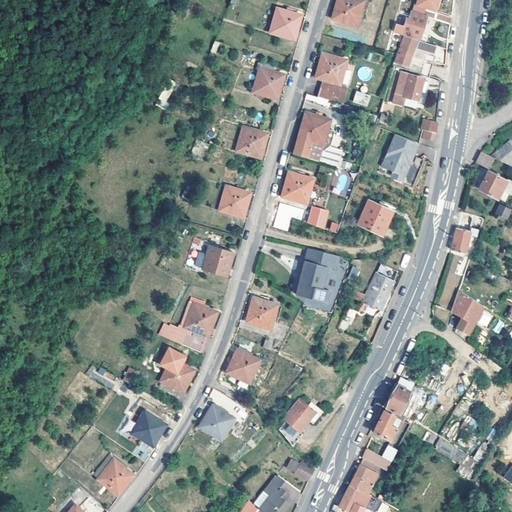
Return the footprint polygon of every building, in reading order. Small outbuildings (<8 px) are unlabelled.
[(363,1),(358,0),(336,0),(331,18),(355,26),(363,1)] [(439,0),(417,0),(416,4),(436,10),(439,0)] [(299,16),(275,9),(268,32),(292,39),(294,32),(299,16)] [(441,21),(447,23),(450,13),(437,9),(434,18),(436,19),(441,21)] [(425,10),(423,16),(427,16),(433,18),(434,13),(425,10)] [(420,40),(427,16),(423,16),(411,12),(409,19),(406,18),(403,25),(396,23),(394,32),(420,40)] [(415,40),(405,37),(396,63),(406,67),(415,45),(413,44),(415,40)] [(426,43),(420,41),(418,41),(416,48),(433,53),(435,46),(426,43)] [(345,61),(321,54),(314,78),(320,80),(315,97),(341,104),(346,88),(338,84),(345,61)] [(275,67),(260,63),(252,92),(276,98),(277,93),(282,74),(274,72),(275,67)] [(346,72),(342,85),(347,86),(351,73),(346,72)] [(423,78),(401,72),(394,94),(392,103),(404,106),(406,98),(417,100),(423,78)] [(175,83),(169,79),(164,88),(170,92),(175,83)] [(170,92),(164,88),(158,98),(164,102),(170,92)] [(369,95),(355,91),(352,101),(366,105),(369,95)] [(321,113),(315,112),(314,115),(305,112),(293,154),(316,161),(329,119),(320,117),(321,113)] [(422,129),(423,130),(434,132),(435,132),(436,124),(432,123),(422,121),(420,129),(422,129)] [(266,133),(242,127),(235,150),(259,157),(263,143),(266,133)] [(434,132),(423,130),(421,138),(432,141),(434,132)] [(416,144),(393,133),(380,165),(390,170),(388,175),(400,181),(399,183),(409,187),(419,166),(412,162),(408,161),(409,159),(416,144)] [(490,155),(498,159),(511,149),(511,145),(509,142),(490,155)] [(511,149),(498,159),(511,166),(511,149)] [(479,151),(473,164),(486,171),(493,158),(485,154),(479,151)] [(506,180),(487,171),(479,189),(497,198),(506,180)] [(311,179),(288,172),(281,196),(304,203),(311,179)] [(249,193),(225,186),(219,210),(242,217),(247,201),(249,193)] [(391,211),(368,201),(358,224),(381,234),(391,211)] [(301,220),(304,210),(280,203),(273,227),(287,231),(291,217),(301,220)] [(511,211),(511,210),(499,204),(495,213),(506,218),(509,213),(511,214),(511,211)] [(324,210),(312,207),(307,223),(319,227),(324,210)] [(336,233),(339,224),(332,222),(329,231),(336,233)] [(462,224),(457,222),(453,236),(449,250),(464,254),(471,226),(462,224)] [(232,253),(209,246),(202,269),(226,276),(229,264),(232,253)] [(339,253),(329,251),(308,246),(298,293),(307,295),(329,299),(331,289),(329,288),(330,286),(325,284),(329,263),(337,265),(339,253)] [(198,252),(196,266),(202,267),(204,253),(198,252)] [(450,270),(464,266),(460,254),(446,257),(450,270)] [(359,277),(359,266),(350,266),(350,277),(359,277)] [(393,281),(375,272),(365,295),(355,290),(352,297),(380,310),(385,301),(384,300),(393,281)] [(462,318),(456,328),(467,334),(482,307),(458,290),(451,312),(462,318)] [(190,297),(188,302),(192,304),(186,320),(182,319),(180,325),(170,321),(168,325),(163,322),(158,334),(179,343),(185,327),(207,335),(212,321),(216,312),(207,309),(208,306),(203,305),(204,302),(190,297)] [(276,305),(253,298),(246,321),(270,328),(276,305)] [(192,304),(188,302),(182,319),(186,320),(192,304)] [(491,329),(499,333),(505,323),(497,319),(491,329)] [(252,352),(238,346),(231,362),(226,372),(248,382),(259,360),(250,356),(252,352)] [(166,368),(160,380),(173,387),(168,396),(180,404),(186,393),(182,391),(185,384),(187,380),(193,369),(180,363),(183,356),(167,348),(159,365),(166,368)] [(122,380),(133,385),(139,372),(129,367),(122,380)] [(385,406),(399,413),(409,391),(407,389),(409,385),(398,379),(391,394),(385,406)] [(190,386),(185,384),(182,391),(186,393),(190,386)] [(315,413),(299,400),(283,420),(285,421),(280,428),(293,445),(301,434),(299,432),(306,423),(315,413)] [(226,411),(213,403),(206,413),(198,426),(220,439),(232,419),(224,414),(226,411)] [(480,422),(492,413),(485,403),(473,411),(480,422)] [(158,417),(139,406),(126,429),(130,432),(143,411),(156,419),(158,417)] [(404,416),(399,413),(396,417),(383,410),(378,419),(372,431),(389,439),(400,419),(403,420),(403,419),(403,418),(404,416)] [(156,419),(143,411),(130,432),(152,445),(159,433),(165,424),(156,419)] [(466,416),(460,429),(472,434),(477,421),(466,416)] [(435,449),(456,463),(462,454),(441,439),(435,449)] [(397,448),(388,444),(382,456),(365,448),(361,457),(362,458),(386,469),(397,448)] [(126,465),(109,452),(92,474),(98,478),(113,458),(124,468),(126,465)] [(462,454),(456,463),(461,467),(466,457),(462,454)] [(124,468),(113,458),(98,478),(117,494),(123,486),(132,475),(124,468)] [(386,469),(362,458),(359,464),(377,472),(383,475),(386,469)] [(313,468),(300,462),(294,473),(308,480),(313,468)] [(511,463),(503,477),(511,483),(511,463)] [(349,484),(367,493),(377,472),(359,464),(353,475),(349,484)] [(255,505),(264,511),(281,511),(288,503),(283,499),(287,494),(292,498),(297,491),(277,475),(255,505)] [(370,495),(367,493),(349,484),(343,496),(338,506),(350,511),(354,503),(364,507),(370,495)] [(375,499),(370,508),(377,511),(381,502),(375,499)] [(264,511),(255,505),(251,501),(242,511),(264,511)] [(382,502),(376,511),(385,511),(389,506),(382,502)]
